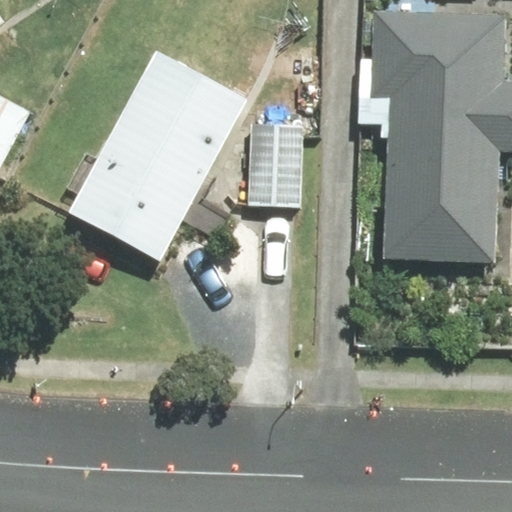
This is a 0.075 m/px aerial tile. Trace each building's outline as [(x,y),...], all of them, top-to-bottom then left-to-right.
[(0,37),(13,29),(0,10),(0,37)] [(511,82),(508,82),(509,18),(381,14),(379,99),(397,100),(393,263),(502,267),(505,155),(511,154),(511,82)] [(171,263),(255,104),(161,56),(78,215),(171,263)] [(45,117),(0,93),(0,188),(7,192),(45,117)] [(321,128),(257,126),(255,207),(319,208),(321,128)]
